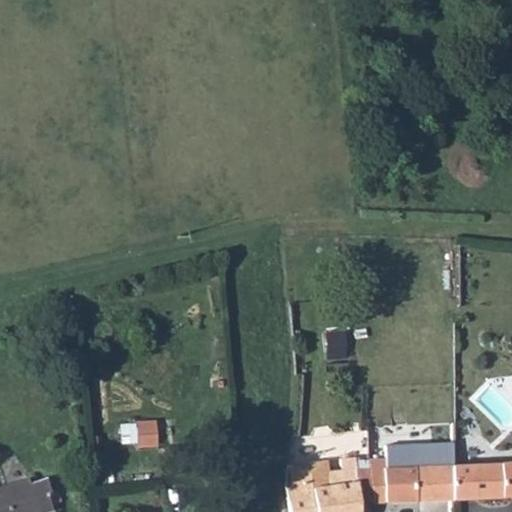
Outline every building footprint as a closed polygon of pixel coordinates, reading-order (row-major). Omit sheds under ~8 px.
[(337,349),(335,328),(327,330),(328,350),(337,349)] [(345,328),(335,328),(337,349),(346,348),(345,328)] [(429,444),(410,445),(410,447),(411,502),(452,500),(451,467),(430,467),(429,444)] [(369,470),(355,471),(358,511),(368,511),(367,503),(411,502),(410,447),(392,448),(394,468),(386,469),(386,460),(368,461),(369,470)] [(287,466),(285,488),(288,511),(358,511),(355,471),(354,459),(339,460),(340,472),(328,473),(326,461),(287,466)] [(511,463),(451,467),(452,500),(511,497),(511,463)] [(0,511),(49,511),(52,511),(50,506),(61,502),(56,489),(50,492),(46,479),(29,484),(28,480),(0,487),(0,511)]
